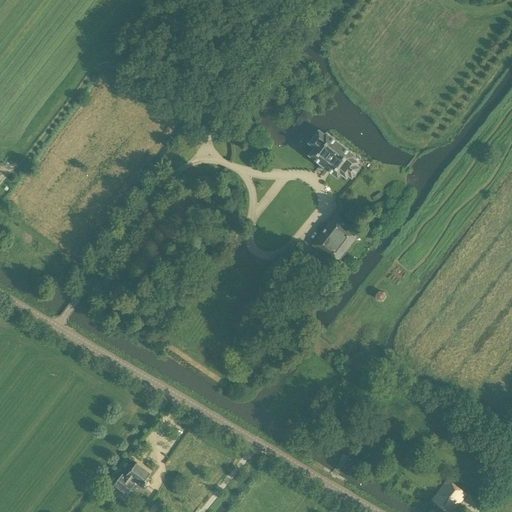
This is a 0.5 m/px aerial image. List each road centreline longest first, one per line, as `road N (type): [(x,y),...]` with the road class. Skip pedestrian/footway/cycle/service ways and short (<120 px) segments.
road 1 (tertiary): [(383,511),(0,296)]
road 2 (track): [(201,150),(240,170),(302,177),(320,190),(321,209),(298,239),(275,255),(254,251),(249,189)]
road 3 (track): [(210,127),(189,106),(138,93),(109,63),(95,70),(19,168),(0,166)]
road 4 (track): [(201,150),(77,300)]
road 5 (track): [(201,150),(210,127),(310,0)]
road 6 (track): [(182,103),(243,0)]
